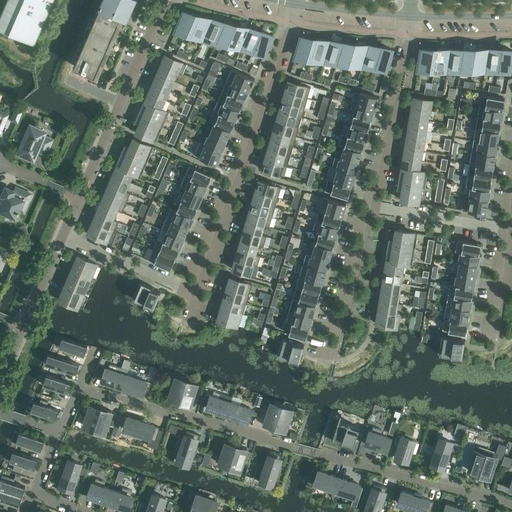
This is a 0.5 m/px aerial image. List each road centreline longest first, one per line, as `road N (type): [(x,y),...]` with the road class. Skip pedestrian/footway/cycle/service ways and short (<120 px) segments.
road 1 (residential): [(78,386),(511,505)]
road 2 (residential): [(194,289),(293,3)]
road 3 (residential): [(79,198),(164,0)]
road 4 (residential): [(368,205),(409,15)]
road 5 (residential): [(330,355),(368,205)]
road 6 (residential): [(194,289),(61,235)]
road 7 (residential): [(509,227),(368,205)]
